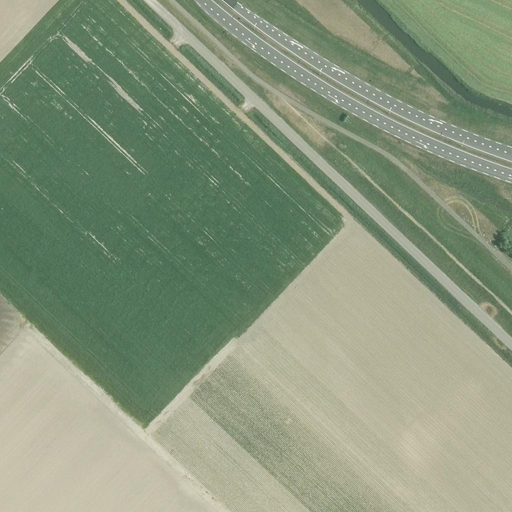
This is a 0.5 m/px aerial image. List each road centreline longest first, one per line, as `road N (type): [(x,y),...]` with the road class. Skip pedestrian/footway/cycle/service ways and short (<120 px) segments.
road 1 (unclassified): [(511,346),(148,0)]
road 2 (primary): [(201,0),(378,121),(511,176)]
road 3 (primary): [(511,155),(387,102),(226,0)]
